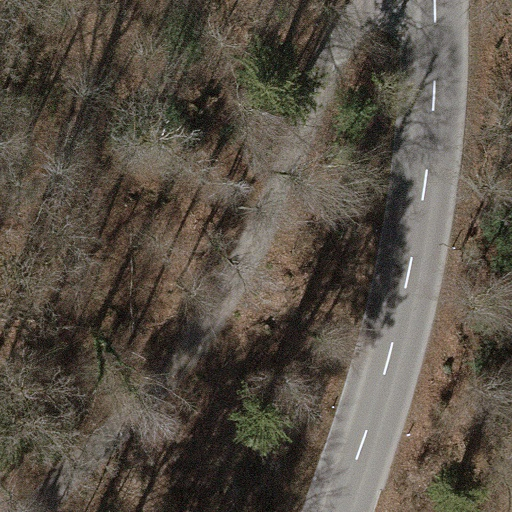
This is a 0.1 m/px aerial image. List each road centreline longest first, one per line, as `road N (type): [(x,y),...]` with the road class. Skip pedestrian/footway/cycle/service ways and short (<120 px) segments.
road 1 (track): [(40,511),(121,434),(271,238),(324,76),(383,0)]
road 2 (secondary): [(432,0),(421,210),(337,511)]
